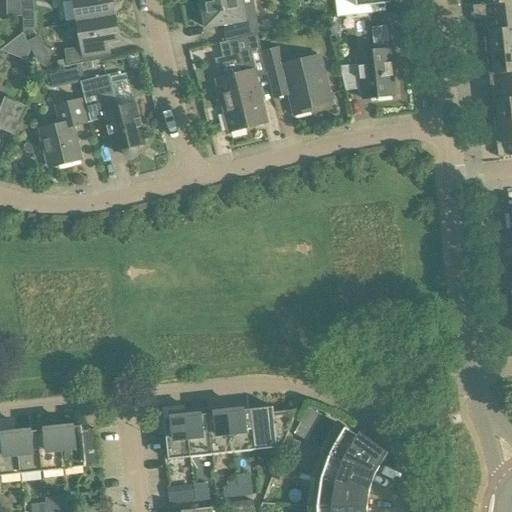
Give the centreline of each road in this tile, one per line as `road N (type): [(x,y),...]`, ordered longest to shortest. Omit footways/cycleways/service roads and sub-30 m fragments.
road 1 (residential): [(418,511),(405,454),(359,415),(310,392),(256,386),(124,395)]
road 2 (residential): [(185,164),(446,96)]
road 3 (residential): [(477,367),(452,176)]
road 4 (residential): [(185,164),(156,0)]
road 5 (residential): [(0,410),(124,395)]
road 6 (residential): [(64,177),(185,164)]
